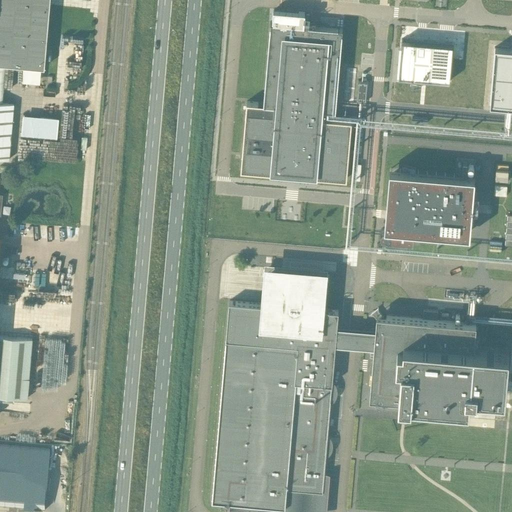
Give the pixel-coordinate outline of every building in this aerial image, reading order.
[(0,0),(0,62),(45,66),(50,0),(0,0)] [(342,27),(270,21),(263,103),(246,102),(246,110),(240,169),(284,173),(284,168),(304,169),(303,174),(346,178),(352,119),(330,117),(331,109),(335,109),(342,27)] [(402,39),(399,75),(450,80),(453,44),(402,39)] [(511,47),(495,46),(490,105),(511,106),(511,47)] [(366,100),(367,81),(358,81),(357,100),(366,100)] [(0,158),(9,159),(14,104),(0,102),(0,158)] [(21,133),(59,136),(61,116),(23,112),(21,133)] [(385,236),(413,238),(414,227),(471,232),(476,173),(391,165),(386,225),(384,225),(382,226),(381,227),(380,229),(380,231),(381,232),(382,234),(383,235),(385,236)] [(323,272),(265,267),(262,303),(229,300),(212,499),(230,501),(229,508),(265,511),(266,504),(285,506),(287,488),(323,491),(338,310),(320,308),(323,272)] [(374,346),(369,396),(371,396),(469,405),(470,391),(507,394),(511,348),(474,345),(476,322),(437,318),(437,311),(424,310),(424,317),(381,314),(378,310),(373,314),(376,317),(375,329),(374,346)] [(0,395),(27,398),(32,339),(0,335),(0,395)] [(0,441),(0,503),(45,507),(50,446),(0,441)]
